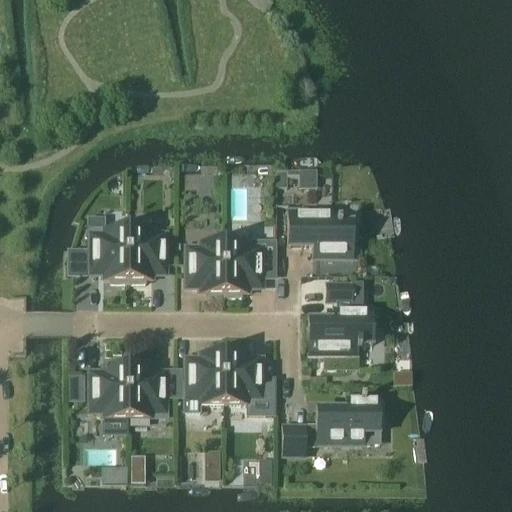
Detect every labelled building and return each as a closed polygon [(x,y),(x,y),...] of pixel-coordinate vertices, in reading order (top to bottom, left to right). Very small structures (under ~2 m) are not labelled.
[(286,176),(275,176),(275,192),(286,192),(286,180),(286,176)] [(337,223),(337,216),(286,216),(286,250),(311,251),(311,262),(352,262),(352,228),(340,228),(340,223),(337,223)] [(125,288),(128,288),(126,232),(102,232),(102,238),(89,238),(89,278),(102,278),(102,285),(109,285),(109,288),(125,288)] [(126,232),(128,288),(130,288),(144,288),(144,285),(151,285),(151,278),(164,278),(164,238),(151,238),(151,232),(126,232)] [(205,302),(223,302),(223,245),(198,245),(198,252),(185,252),(185,292),(198,292),(198,298),(205,298),(205,302)] [(223,245),(223,302),(240,302),(240,298),(247,298),(247,292),(261,292),(261,252),(247,252),(247,245),(223,245)] [(69,258),(69,277),(80,277),(80,258),(69,258)] [(349,290),(324,290),(324,305),(336,306),(336,313),(362,314),(362,287),(349,286),(349,290)] [(331,325),(306,325),(306,360),(322,360),(323,360),(322,375),(341,375),(357,375),(357,353),(359,353),(359,348),(360,348),(372,348),(372,314),(362,314),(336,313),(331,313),(331,325)] [(198,363),(185,363),(185,383),(185,403),(185,418),(198,418),(198,409),(223,409),(223,353),(205,353),(205,356),(198,356),(198,363)] [(240,353),(223,353),(223,409),(247,409),(247,403),(260,403),(261,363),(247,363),(247,356),(240,356),(240,353)] [(102,376),(88,376),(88,416),(102,416),(102,441),(126,441),(126,423),(126,366),(109,366),(109,370),(102,370),(102,376)] [(144,366),(126,366),(126,423),(150,423),(151,416),(164,416),(164,376),(151,376),(151,370),(144,370),(144,366)] [(393,375),(393,389),(410,389),(410,375),(393,375)] [(314,430),(304,430),(304,449),(363,449),(363,437),(379,437),(379,403),(364,403),(364,401),(359,401),(359,403),(344,403),(344,415),(314,415),(314,430)] [(304,430),(281,430),(281,461),(304,461),(304,449),(304,430)] [(218,485),(218,455),(204,455),(204,485),(218,485)] [(130,461),(130,488),(144,488),(144,461),(130,461)] [(270,465),(258,465),(258,477),(270,477),(270,465)] [(125,472),(100,472),(100,488),(125,488),(125,472)]
